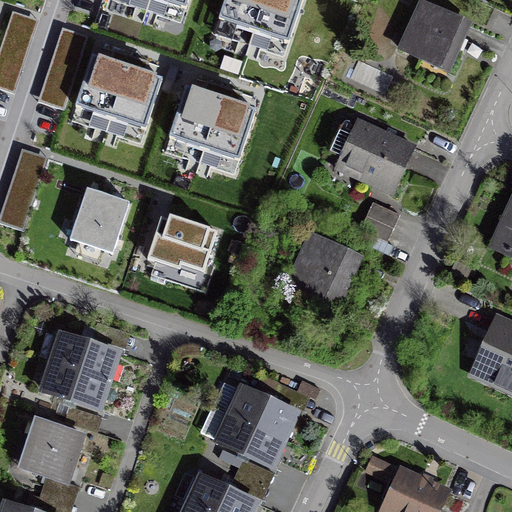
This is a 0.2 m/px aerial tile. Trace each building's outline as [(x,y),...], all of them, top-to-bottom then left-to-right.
[(188,0),(157,0),(186,9),(188,0)] [(225,0),(219,20),(254,32),(264,0),(225,0)] [(303,0),(264,0),(254,32),(289,43),(303,0)] [(424,55),(450,67),(457,51),(465,55),(470,44),(462,40),(469,25),(422,4),(401,50),(422,60),(424,55)] [(35,21),(14,14),(0,56),(0,86),(13,91),(35,21)] [(85,38),(63,31),(41,100),(63,106),(85,38)] [(159,78),(94,56),(79,101),(144,124),(159,78)] [(253,109),(187,88),(172,134),(238,155),(253,109)] [(339,163),(396,190),(415,149),(358,122),(339,163)] [(43,175),(17,167),(0,217),(0,224),(24,232),(43,175)] [(130,204),(87,190),(70,241),(113,255),(130,204)] [(511,252),(511,203),(491,248),(510,257),(511,252)] [(360,231),(387,243),(400,216),(373,204),(360,231)] [(184,227),(161,220),(148,260),(180,271),(181,266),(203,273),(217,233),(186,223),(184,227)] [(354,273),(360,258),(312,236),(288,286),(337,308),(348,284),(356,288),(361,277),(354,273)] [(472,266),(458,260),(452,274),(466,280),(472,266)] [(491,383),(511,392),(511,323),(496,316),(489,332),(496,335),(481,367),(495,374),(491,383)] [(131,335),(97,324),(92,339),(126,350),(131,335)] [(54,364),(107,382),(116,354),(63,336),(54,364)] [(107,382),(54,364),(44,392),(98,410),(107,382)] [(310,399),(278,384),(272,397),(303,412),(310,399)] [(232,416),(283,440),(295,413),(244,390),(232,416)] [(103,419),(70,408),(65,423),(98,434),(103,419)] [(283,440),(232,416),(219,443),(270,467),(283,440)] [(67,484),(83,437),(41,423),(25,470),(47,477),(67,484)] [(275,475),(243,460),(237,473),(269,488),(275,475)] [(437,511),(447,492),(402,472),(384,511),(385,511),(437,511)] [(269,488),(237,473),(231,486),(262,501),(269,488)] [(47,477),(41,493),(75,504),(80,488),(67,484),(47,477)] [(190,505),(204,511),(249,511),(254,502),(203,478),(190,505)] [(49,511),(71,511),(75,504),(41,493),(36,508),(49,511)]
